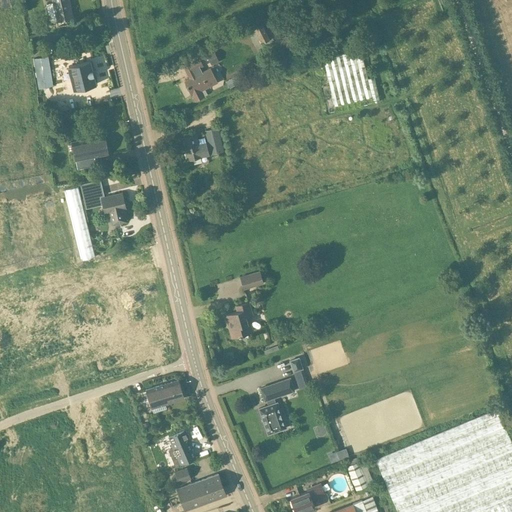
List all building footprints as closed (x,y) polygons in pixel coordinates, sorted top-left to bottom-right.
[(50,13),(55,12),(57,20),(73,17),(68,0),(52,0),(53,2),(48,3),(50,13)] [(253,28),(261,44),(270,40),(262,23),(253,28)] [(222,62),(237,55),(234,48),(219,55),(222,62)] [(205,55),(210,66),(218,62),(213,51),(205,55)] [(322,58),(333,107),(371,98),(372,105),(379,103),(373,78),(366,80),(364,69),(358,70),(353,51),(322,58)] [(47,56),(34,58),(39,88),(51,86),(47,56)] [(207,93),(205,88),(217,82),(210,68),(202,72),(199,67),(203,65),(199,59),(184,67),(187,73),(188,73),(191,78),(185,81),(195,100),(207,93)] [(95,84),(90,61),(68,66),(74,89),(95,84)] [(211,154),(223,151),(217,127),(205,130),(211,154)] [(209,154),(204,137),(197,138),(196,134),(182,138),(187,159),(209,154)] [(89,157),(108,153),(104,135),(72,141),(78,169),(90,166),(89,157)] [(84,198),(102,194),(101,187),(91,189),(89,182),(81,184),(84,198)] [(78,186),(65,189),(82,259),(95,256),(78,186)] [(122,192),(101,197),(105,212),(109,211),(113,224),(126,220),(123,207),(125,207),(122,192)] [(263,282),(260,270),(241,276),(244,288),(263,282)] [(237,311),(225,315),(227,321),(230,321),(234,336),(250,332),(245,315),(252,313),(248,302),(236,305),(237,311)] [(293,374),(303,371),(299,359),(289,362),(293,374)] [(267,433),(285,427),(277,402),(276,403),(274,398),(294,391),(290,378),(261,388),(265,401),(267,400),(269,405),(259,408),(267,433)] [(179,379),(169,382),(146,389),(151,408),(184,398),(179,379)] [(374,456),(397,511),(511,511),(511,443),(510,438),(511,438),(497,405),(430,433),(374,456)] [(185,429),(169,436),(173,447),(168,449),(175,466),(195,457),(186,437),(188,436),(185,429)] [(334,439),(337,450),(346,447),(343,436),(334,439)] [(361,463),(348,467),(356,490),(369,486),(361,463)] [(179,482),(191,478),(187,467),(174,471),(179,482)] [(177,488),(181,501),(189,498),(189,497),(198,493),(198,495),(223,485),(218,473),(177,488)] [(325,494),(320,483),(307,488),(308,491),(291,498),(296,511),(301,511),(314,507),(311,499),(325,494)] [(189,498),(181,501),(185,510),(226,494),(223,485),(198,495),(198,493),(189,497),(189,498)] [(355,511),(352,503),(329,511),(355,511)]
